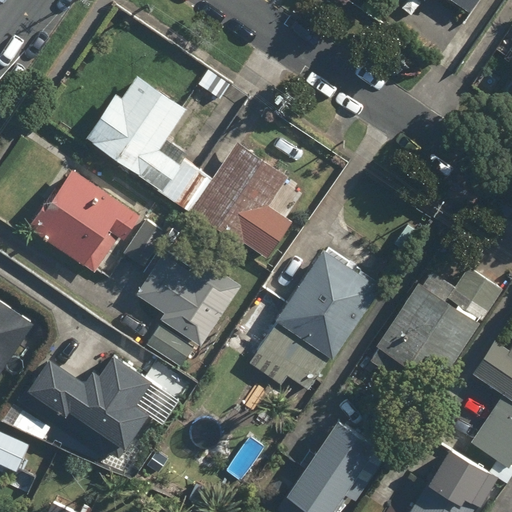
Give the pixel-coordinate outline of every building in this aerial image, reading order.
[(473,0),(450,0),(467,10),(473,0)] [(156,147),(183,107),(135,74),(119,98),(112,93),(83,137),(160,189),(179,162),(156,147)] [(285,176),(233,142),(211,176),(188,210),(264,260),(290,221),(266,205),(285,176)] [(66,165),(26,227),(108,279),(124,253),(143,265),(166,228),(139,211),(66,165)] [(328,250),(320,245),(247,361),(304,396),(376,280),(361,271),(375,249),(342,229),(328,250)] [(239,284),(199,257),(184,280),(155,261),(134,294),(162,312),(158,319),(198,346),(239,284)] [(452,285),(429,269),(419,283),(416,281),(373,343),(434,385),(500,288),(466,265),(452,285)] [(0,363),(28,321),(0,301),(0,363)] [(195,347),(157,323),(144,343),(182,368),(195,347)] [(511,341),(507,349),(491,339),(470,371),(500,391),(511,399),(511,341)] [(87,366),(78,380),(44,358),(24,387),(119,451),(148,407),(135,398),(147,380),(106,352),(93,371),(87,366)] [(511,458),(511,399),(500,391),(468,439),(507,465),(511,458)] [(355,501),(373,476),(358,465),(373,445),(333,417),(279,494),(304,511),(325,511),(340,491),(355,501)] [(27,443),(0,429),(0,466),(13,472),(27,443)] [(444,447),(405,511),(470,511),(475,505),(493,475),(444,447)] [(77,511),(49,499),(43,511),(77,511)]
